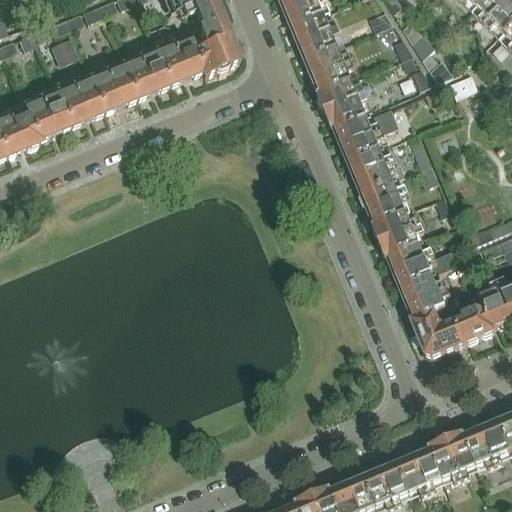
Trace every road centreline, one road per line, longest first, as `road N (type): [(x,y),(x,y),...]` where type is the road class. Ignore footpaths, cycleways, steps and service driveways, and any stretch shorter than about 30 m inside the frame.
road 1 (residential): [(410,416),(277,82)]
road 2 (residential): [(277,82),(0,199)]
road 3 (residential): [(186,511),(410,416)]
